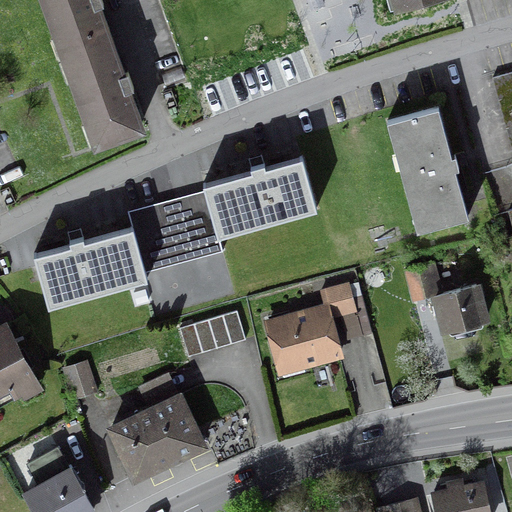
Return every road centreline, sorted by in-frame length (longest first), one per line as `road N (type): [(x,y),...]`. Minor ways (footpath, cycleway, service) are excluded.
road 1 (residential): [(511,30),(208,132),(0,230)]
road 2 (secondary): [(183,511),(353,445),(511,415)]
